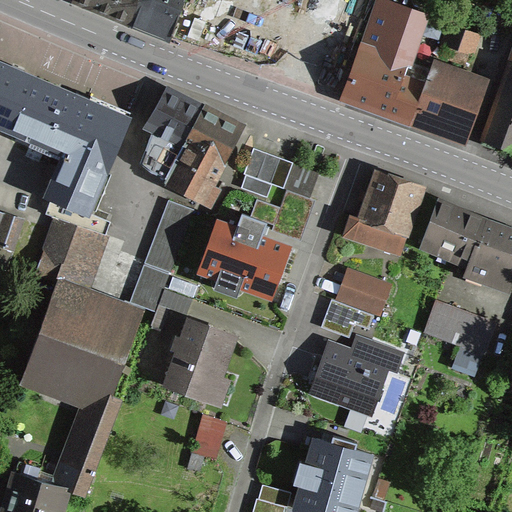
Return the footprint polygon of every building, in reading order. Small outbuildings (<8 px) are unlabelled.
[(84,0),(128,17),(135,0),(84,0)] [(135,0),(128,17),(173,35),(184,0),(135,0)] [(213,0),(184,0),(173,35),(266,66),(286,0),(252,0),(249,11),(213,0)] [(422,34),(426,32),(431,18),(382,0),(380,0),(364,46),(408,62),(419,33),(422,34)] [(476,34),(454,26),(447,45),(454,47),(451,57),(466,62),(476,34)] [(361,45),(343,94),(412,119),(414,113),(430,70),(408,62),(364,46),(361,45)] [(511,93),(511,52),(499,89),(511,93)] [(0,125),(13,131),(36,77),(0,62),(0,125)] [(487,90),(430,70),(414,113),(470,134),(487,90)] [(36,77),(13,131),(33,139),(26,155),(40,162),(47,145),(66,153),(47,196),(58,200),(85,212),(88,213),(89,212),(107,169),(108,169),(130,118),(36,77)] [(204,105),(167,85),(146,126),(154,130),(141,163),(150,170),(166,177),(204,105)] [(511,93),(499,89),(482,138),(511,148),(511,93)] [(244,126),(204,105),(166,177),(164,181),(204,202),(244,126)] [(294,162),(254,147),(244,172),(247,173),(273,183),(284,187),(294,162)] [(320,172),(294,162),(284,187),(310,197),(320,172)] [(425,184),(377,169),(361,217),(352,214),(345,233),(402,252),(425,184)] [(273,183),(247,173),(242,187),(268,196),(273,183)] [(150,250),(175,259),(194,208),(169,199),(150,250)] [(85,212),(58,200),(51,216),(56,218),(77,225),(79,225),(85,212)] [(486,220),(438,201),(422,240),(472,259),(486,220)] [(24,219),(0,211),(0,244),(14,249),(24,219)] [(85,212),(79,225),(106,234),(111,222),(89,212),(88,213),(85,212)] [(218,220),(200,269),(272,296),(290,247),(262,237),(268,222),(242,213),(237,227),(218,220)] [(77,225),(56,218),(37,272),(58,279),(59,277),(77,225)] [(511,281),(511,229),(486,220),(472,259),(469,267),(487,274),(484,280),(509,289),(511,281)] [(79,225),(77,225),(59,277),(87,287),(106,234),(79,225)] [(145,263),(171,272),(175,259),(150,250),(145,263)] [(171,272),(145,263),(131,302),(157,311),(159,303),(165,288),(171,272)] [(391,284),(349,268),(338,298),(380,313),(391,284)] [(165,288),(159,303),(171,307),(188,313),(194,299),(165,288)] [(98,389),(110,393),(135,325),(52,295),(27,364),(97,390),(98,389)] [(100,308),(101,310),(103,312),(106,313),(109,312),(111,310),(112,307),(111,304),(110,302),(107,300),(104,301),(101,302),(100,305),(100,308)] [(497,323),(435,300),(424,330),(486,353),(497,323)] [(171,307),(159,303),(157,311),(152,324),(164,328),(171,307)] [(112,312),(113,315),(115,317),(118,317),(121,317),(123,314),(124,312),(123,309),(121,306),(119,305),(116,305),(113,307),(112,309),(112,312)] [(236,335),(189,318),(183,337),(178,335),(173,348),(178,350),(166,384),(213,400),(236,335)] [(403,352),(371,340),(366,355),(390,363),(389,365),(397,368),(403,352)] [(325,355),(312,391),(352,405),(354,399),(375,406),(389,365),(390,363),(366,355),(334,344),(329,357),(325,355)] [(511,367),(509,366),(501,390),(511,393),(511,367)] [(68,486),(68,488),(87,496),(125,399),(110,393),(98,389),(97,390),(61,484),(68,486)] [(228,422),(203,413),(192,451),(193,452),(204,455),(217,458),(228,422)] [(308,511),(353,511),(371,453),(356,449),(359,442),(334,435),(332,442),(317,438),(309,464),(314,465),(309,485),(304,483),(297,509),(308,511)] [(204,455),(193,452),(190,465),(201,467),(204,455)] [(16,471),(3,511),(61,511),(68,488),(68,486),(61,484),(37,477),(40,466),(20,461),(17,471),(16,471)] [(378,478),(372,496),(385,500),(391,482),(378,478)] [(259,497),(257,497),(252,511),(283,511),(286,505),(288,506),(292,492),(263,484),(259,497)] [(416,496),(412,509),(419,511),(453,511),(455,508),(416,496)]
